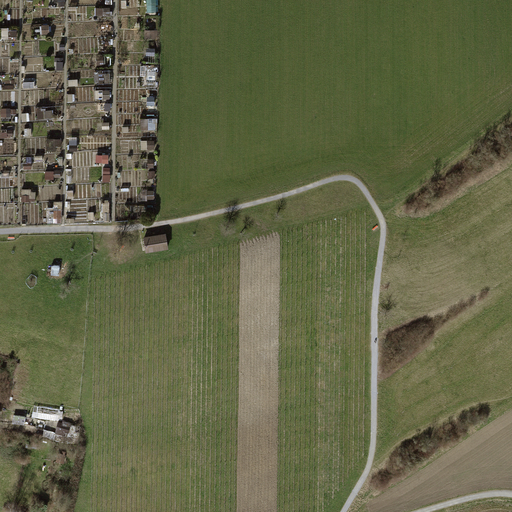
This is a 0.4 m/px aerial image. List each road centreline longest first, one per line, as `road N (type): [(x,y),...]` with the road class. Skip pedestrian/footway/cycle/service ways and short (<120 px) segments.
road 1 (track): [(0,232),(160,223),(337,177),(361,184),(383,224),(373,308),(374,434),(365,474),(343,511)]
road 2 (track): [(355,511),(511,408)]
road 3 (track): [(379,217),(511,110)]
